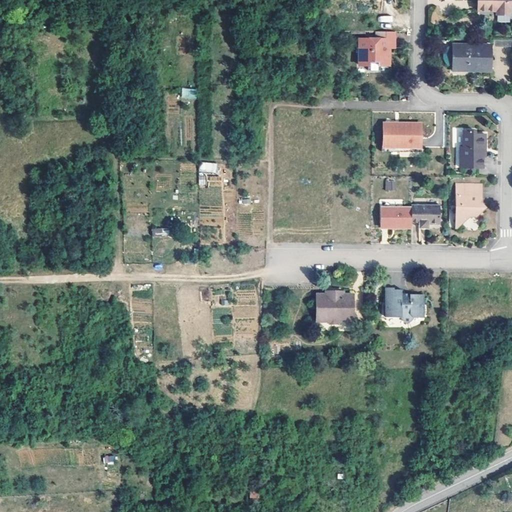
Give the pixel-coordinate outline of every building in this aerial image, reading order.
[(511,0),(480,0),(481,11),(500,11),(499,14),(511,14),(511,0)] [(391,23),(393,17),(379,14),(378,21),(391,23)] [(396,48),(397,32),(378,32),(378,39),(361,39),(361,66),(369,65),(369,70),(382,71),(382,66),(391,66),(391,48),(396,48)] [(493,45),(454,45),(455,48),(450,47),(448,50),(447,52),(446,54),(445,58),(446,61),(448,63),(450,66),(454,66),(454,71),(472,71),(472,68),(476,69),(476,71),(493,71),(493,45)] [(401,87),(401,97),(410,97),(410,87),(401,87)] [(181,88),(181,99),(196,99),(196,88),(181,88)] [(423,124),(402,124),(402,126),(386,126),(386,147),(412,147),(422,148),(423,124)] [(477,131),(465,131),(466,147),(462,147),(462,157),(458,157),(458,168),(485,168),(485,157),(483,157),(483,149),(487,149),(487,134),(477,134),(477,131)] [(200,162),(199,172),(217,173),(217,163),(200,162)] [(458,224),(464,224),(471,217),(479,217),(487,207),(481,202),(481,197),(484,197),(484,185),(458,185),(458,224)] [(421,227),(430,227),(430,225),(442,226),(442,207),(413,206),(413,208),(413,223),(421,223),(421,227)] [(393,229),(413,229),(413,223),(413,208),(382,208),(382,227),(393,227),(393,229)] [(169,235),(168,228),(151,229),(152,236),(169,235)] [(426,319),(426,308),(423,306),(426,302),(426,296),(412,296),(412,298),(404,298),(404,296),(404,291),(396,291),(396,289),(388,289),(388,319),(404,319),(410,325),(415,319),(426,319)] [(345,293),(333,293),(333,297),(328,297),(319,297),(319,323),(356,324),(356,297),(345,297),(345,293)] [(114,463),(114,456),(103,456),(104,464),(114,463)] [(267,488),(258,487),(256,499),(266,500),(267,488)]
